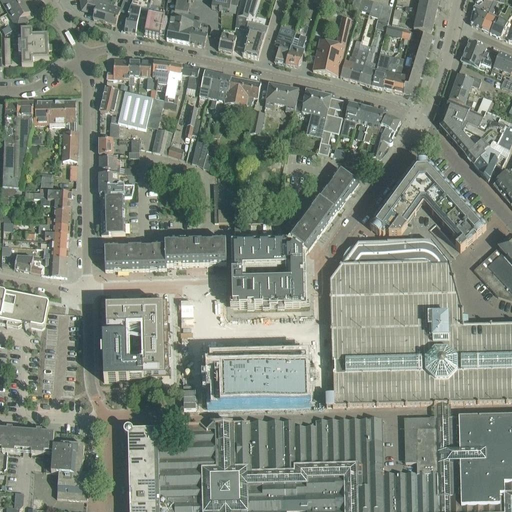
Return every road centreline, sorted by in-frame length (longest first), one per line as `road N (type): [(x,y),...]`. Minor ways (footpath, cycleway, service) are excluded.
road 1 (residential): [(81,60),(135,47),(342,91),(422,121)]
road 2 (residential): [(88,290),(81,60)]
road 3 (residential): [(174,419),(398,415)]
road 4 (residential): [(511,319),(485,317),(474,307),(457,268),(510,220)]
road 5 (residential): [(320,320),(319,267),(376,189)]
road 6 (residential): [(230,286),(88,290)]
road 7 (residential): [(112,419),(92,388),(88,290)]
road 8 (residential): [(510,220),(419,126)]
